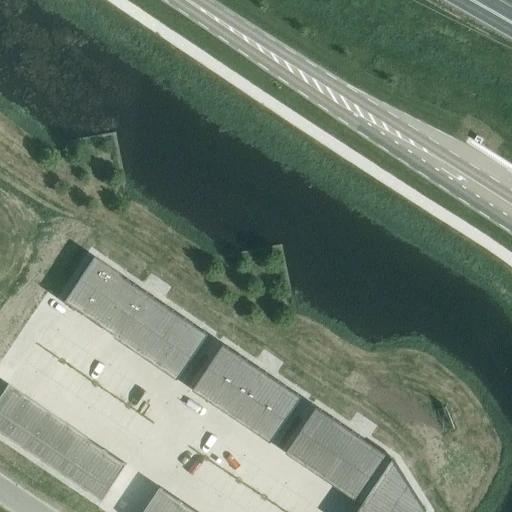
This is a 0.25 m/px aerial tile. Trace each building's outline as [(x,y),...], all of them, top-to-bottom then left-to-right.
[(92,257),(61,302),(177,381),(208,335),(92,257)] [(223,345),(192,390),(270,443),(300,397),(223,345)] [(6,384),(0,392),(0,434),(101,502),(126,465),(6,384)] [(316,408),(285,453),(362,505),(357,511),(423,511),(425,510),(393,460),(316,408)] [(195,511),(159,487),(142,511),(195,511)]
